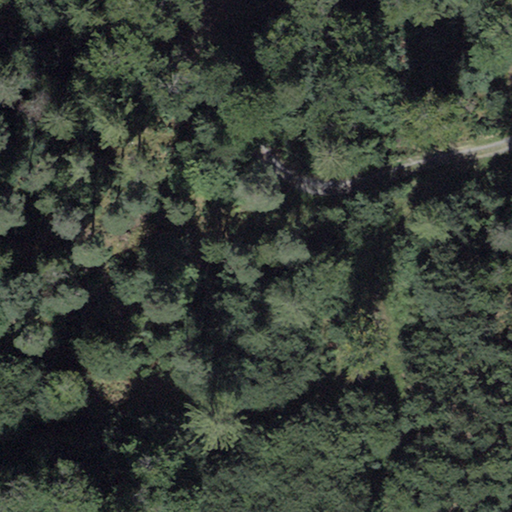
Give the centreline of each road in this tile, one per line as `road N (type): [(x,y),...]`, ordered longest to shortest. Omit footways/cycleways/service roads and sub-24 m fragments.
road 1 (track): [(500,147),(402,211),(345,387),(308,416),(235,426),(212,443),(200,511)]
road 2 (track): [(151,0),(189,64),(290,178),(351,186),(511,141)]
